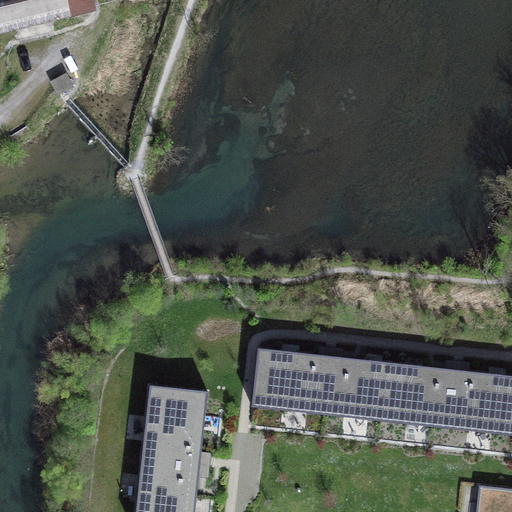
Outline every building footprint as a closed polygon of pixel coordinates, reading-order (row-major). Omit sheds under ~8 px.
[(0,0),(0,32),(93,10),(91,0),(0,0)] [(67,75),(52,83),(59,95),(73,88),(67,75)] [(258,349),(252,407),(511,435),(511,377),(462,372),(325,357),(258,349)] [(150,386),(136,511),(194,511),(208,393),(150,386)] [(511,511),(511,489),(485,487),(482,511),(511,511)]
